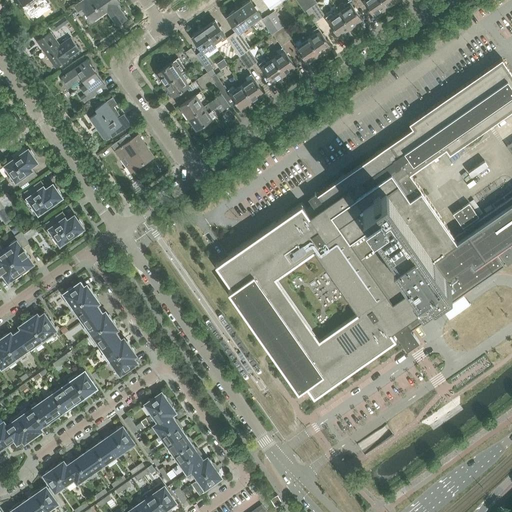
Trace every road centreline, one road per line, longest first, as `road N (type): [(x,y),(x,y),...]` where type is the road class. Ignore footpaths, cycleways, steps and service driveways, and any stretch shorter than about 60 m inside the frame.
road 1 (residential): [(194,179),(446,0)]
road 2 (residential): [(295,481),(119,232)]
road 3 (residential): [(0,489),(169,364)]
road 4 (residential): [(119,232),(0,62)]
road 5 (residential): [(194,179),(120,63),(164,28)]
road 6 (residential): [(202,511),(244,476),(169,364)]
road 7 (residential): [(169,364),(89,250)]
